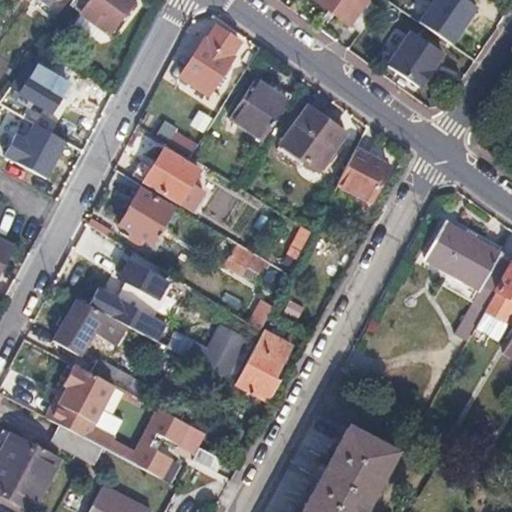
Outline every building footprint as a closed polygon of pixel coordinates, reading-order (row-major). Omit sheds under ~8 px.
[(73,0),(70,5),(108,34),(132,0),(73,0)] [(313,0),(358,31),(376,7),(373,5),(366,0),(313,0)] [(475,7),(464,0),(431,0),(417,21),(450,44),(475,7)] [(64,14),(48,2),(27,31),(43,43),(64,14)] [(206,41),(204,39),(175,81),(182,85),(185,81),(206,94),(231,57),(229,56),(238,42),(215,28),(206,41)] [(410,31),(387,64),(420,87),(431,70),(430,69),(441,53),(410,31)] [(56,77),(29,61),(11,87),(15,89),(21,92),(20,94),(29,100),(50,112),(58,97),(48,92),(56,77)] [(286,102),(252,81),(227,121),(261,143),(286,102)] [(21,92),(15,89),(12,96),(27,104),(29,100),(20,94),(21,92)] [(305,105),(304,106),(274,147),(287,156),(290,152),(315,170),(318,166),(323,170),(341,145),(335,141),(341,134),(307,109),(308,108),(308,106),(307,106),(306,105),(305,105)] [(178,128),(164,119),(154,135),(189,157),(198,144),(176,131),(178,128)] [(387,166),(355,148),(337,182),(369,199),(387,166)] [(140,163),(132,176),(177,204),(198,172),(164,150),(151,170),(140,163)] [(171,213),(138,192),(115,228),(148,248),(171,213)] [(444,223),(424,258),(438,266),(448,272),(445,279),(475,296),(482,283),(499,255),(444,223)] [(0,267),(11,245),(0,239),(0,267)] [(253,256),(236,245),(228,259),(245,269),(253,256)] [(511,262),(499,255),(482,283),(495,291),(511,262)] [(511,262),(495,291),(484,311),(508,326),(511,319),(511,262)] [(495,291),(482,283),(475,296),(458,325),(471,333),(475,325),(484,311),(495,291)] [(91,307),(102,313),(221,376),(227,366),(161,331),(164,324),(100,289),(91,307)] [(91,307),(75,298),(51,342),(78,356),(102,313),(91,307)] [(484,311),(475,325),(501,339),(508,326),(484,311)] [(290,347),(263,333),(235,384),(266,402),(278,382),(272,379),(290,347)] [(511,334),(501,354),(511,360),(511,334)] [(111,367),(97,359),(89,374),(113,386),(142,402),(149,389),(110,368),(111,367)] [(89,374),(73,365),(62,385),(67,388),(49,422),(58,426),(92,444),(104,451),(159,479),(170,459),(148,447),(155,434),(177,446),(188,426),(157,409),(133,455),(111,443),(113,440),(91,428),(113,386),(89,374)] [(67,388),(62,385),(44,419),(49,422),(67,388)] [(58,426),(50,442),(96,466),(104,451),(92,444),(58,426)] [(363,511),(394,455),(347,430),(316,488),(303,511),(363,511)] [(35,511),(62,459),(9,432),(0,449),(0,498),(26,511),(35,511)] [(221,459),(198,447),(191,461),(214,473),(221,459)] [(511,458),(496,449),(490,459),(511,471),(511,458)] [(149,511),(100,486),(86,511),(149,511)]
